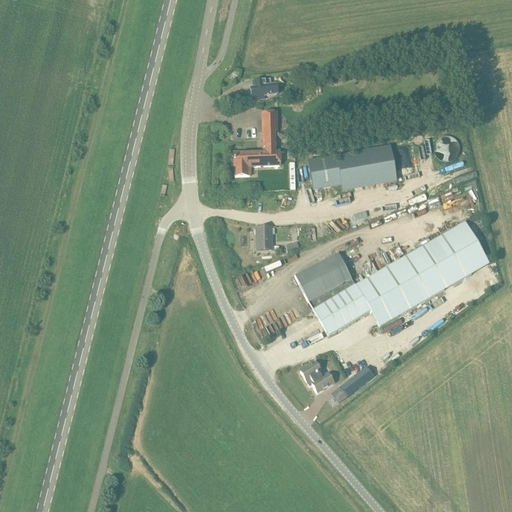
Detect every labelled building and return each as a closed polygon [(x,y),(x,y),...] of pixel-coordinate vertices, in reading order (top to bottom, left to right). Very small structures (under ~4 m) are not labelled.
[(271,87),(270,80),(252,83),(253,89),(250,90),(252,102),(263,101),(263,98),(277,96),(276,86),(271,87)] [(276,132),(276,114),(262,115),(263,153),(233,154),(234,168),(235,178),(249,178),(249,168),(279,167),(279,153),(274,153),(273,132),(276,132)] [(422,142),(415,144),(417,155),(424,154),(422,142)] [(307,163),(308,172),(312,191),(340,186),(341,192),(396,182),(390,148),(307,163)] [(297,173),(297,163),(288,164),(289,191),(302,191),(302,173),(297,173)] [(439,180),(452,174),(448,165),(435,171),(439,180)] [(272,252),(271,229),(255,229),(256,252),(272,252)] [(355,287),(313,312),(328,338),(337,333),(370,313),(379,329),(472,276),(448,234),(355,287)] [(299,251),(297,244),(285,247),(288,255),(299,251)] [(303,273),(294,278),(313,312),(355,287),(351,282),(338,255),(303,273)] [(372,364),(383,373),(388,367),(376,358),(372,364)] [(308,368),(300,373),(305,382),(309,388),(312,387),(317,395),(325,390),(333,385),(327,375),(323,377),(315,364),(308,368)] [(347,399),(373,379),(366,369),(340,389),(347,399)]
